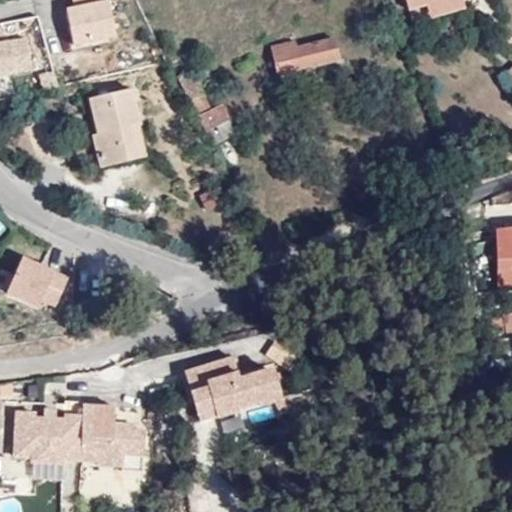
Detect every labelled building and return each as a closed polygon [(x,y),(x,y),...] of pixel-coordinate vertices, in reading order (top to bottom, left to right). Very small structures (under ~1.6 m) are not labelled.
[(117,39),(109,0),(72,0),(74,7),(67,8),(75,47),(117,39)] [(427,9),(461,1),(460,0),(405,0),(408,9),(425,4),(427,9)] [(463,7),(461,1),(427,9),(425,4),(408,9),(412,23),(463,7)] [(3,24),(0,24),(0,78),(33,72),(26,36),(6,40),(3,24)] [(277,73),(304,67),(339,59),(334,38),(297,47),(295,41),(271,47),(277,73)] [(511,64),(495,78),(508,94),(511,90),(511,64)] [(307,79),(304,67),(277,73),(280,84),(307,79)] [(235,132),(221,103),(209,108),(189,70),(176,76),(195,114),(211,144),(235,132)] [(131,127),(138,125),(130,90),(89,99),(97,134),(92,135),(99,168),(138,160),(131,127)] [(146,158),(138,125),(131,127),(138,160),(146,158)] [(4,292),(53,313),(69,278),(20,256),(4,292)] [(511,313),(488,320),(491,331),(503,327),(505,334),(511,332),(511,313)] [(234,357),(187,372),(200,414),(218,409),(220,416),(241,409),(240,407),(261,400),(263,405),(285,398),(276,371),(270,368),(240,377),(234,357)] [(19,411),(16,455),(33,456),(33,460),(63,462),(64,458),(98,460),(98,463),(124,464),(124,454),(144,455),(146,432),(132,432),(132,428),(130,425),(127,424),(123,424),(123,430),(115,430),(115,423),(116,408),(84,406),(85,402),(67,401),(66,420),(56,419),(44,418),(36,418),(37,412),(19,411)] [(44,418),(56,419),(57,407),(44,407),(44,418)] [(123,469),(143,471),(144,455),(124,454),(124,464),(123,469)]
